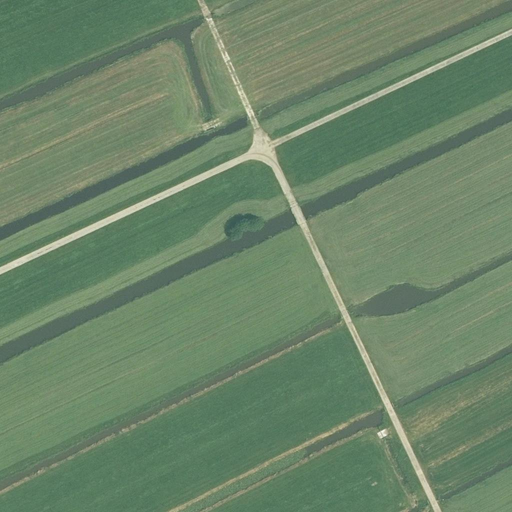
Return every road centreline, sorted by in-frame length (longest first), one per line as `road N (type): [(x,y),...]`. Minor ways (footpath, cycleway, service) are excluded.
road 1 (track): [(511,31),(0,271)]
road 2 (track): [(200,0),(438,511)]
